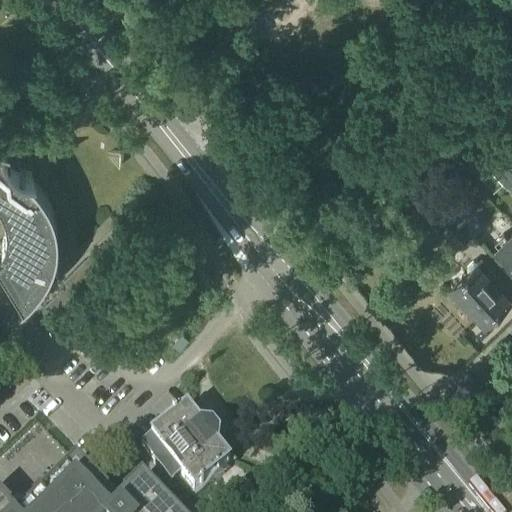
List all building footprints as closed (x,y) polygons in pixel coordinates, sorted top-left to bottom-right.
[(2,144),(0,143),(0,198),(5,205),(9,213),(10,222),(9,231),(6,240),(1,247),(5,250),(0,253),(0,264),(23,302),(21,303),(22,304),(33,294),(41,284),(49,272),(57,265),(54,260),(57,245),(57,229),(54,213),(48,199),(39,186),(27,174),(32,175),(32,173),(26,172),(24,171),(23,172),(19,170),(18,163),(15,156),(8,160),(5,153),(4,146),(6,147),(6,145),(4,144),(5,140),(3,139),(2,144)] [(508,187),(511,191),(511,168),(500,155),(487,167),(506,188),(508,187)] [(455,217),(473,236),(484,226),(458,199),(447,209),(455,217)] [(431,211),(442,224),(451,216),(440,203),(431,211)] [(463,245),(473,236),(455,217),(445,226),(463,245)] [(511,235),(508,239),(504,234),(494,243),(511,262),(511,235)] [(63,279),(66,282),(58,290),(66,298),(74,290),(71,287),(91,266),(83,259),(63,279)] [(496,287),(489,279),(491,278),(488,275),(490,273),(479,260),(451,287),(483,322),(511,296),(500,283),(496,287)] [(187,341),(180,335),(171,345),(178,352),(187,341)] [(199,430),(186,414),(184,415),(185,416),(175,424),(174,422),(171,424),(173,426),(140,451),(174,491),(178,488),(189,501),(228,469),(229,469),(230,468),(217,452),(218,451),(219,440),(224,435),(217,427),(212,431),(200,429),(199,430)] [(115,508),(106,499),(107,498),(75,465),(27,511),(20,503),(18,503),(16,504),(9,510),(0,500),(0,511),(169,511),(141,482),(124,498),(124,499),(115,508)]
